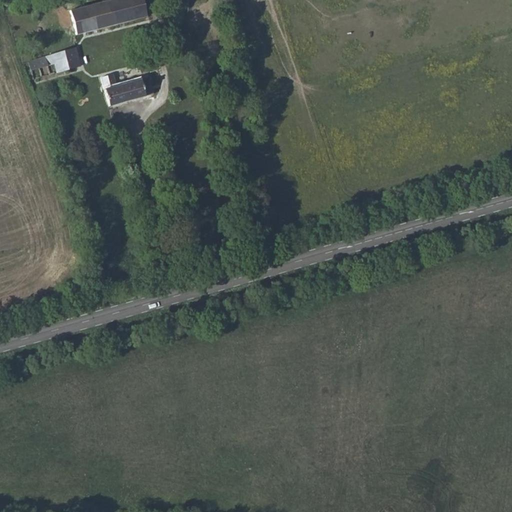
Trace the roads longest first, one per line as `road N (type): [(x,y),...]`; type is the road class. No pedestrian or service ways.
road 1 (secondary): [(0,344),(511,199)]
road 2 (track): [(129,117),(183,292)]
